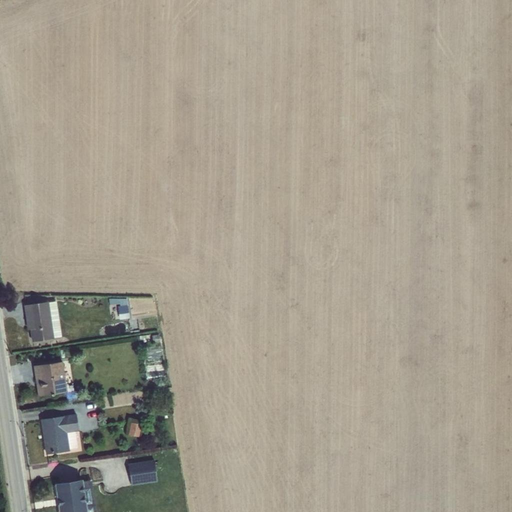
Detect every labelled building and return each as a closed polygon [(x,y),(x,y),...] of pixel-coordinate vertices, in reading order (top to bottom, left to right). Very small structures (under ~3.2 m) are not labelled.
[(126,299),(108,299),(109,305),(119,303),(119,306),(117,306),(119,319),(128,318),(126,299)] [(48,302),(23,305),(27,330),(29,330),(31,342),(53,339),(53,338),(61,337),(55,301),(48,302)] [(158,335),(151,336),(152,344),(159,342),(158,335)] [(62,361),(33,366),(37,397),(67,392),(62,361)] [(76,414),(40,419),(45,455),(69,451),(69,449),(77,448),(75,432),(78,431),(76,414)] [(128,417),(125,434),(128,435),(138,437),(141,438),(144,421),(128,417)] [(153,460),(127,464),(130,485),(156,481),(153,460)] [(82,480),(54,484),(58,511),(96,511),(92,480),(82,482),(82,480)]
